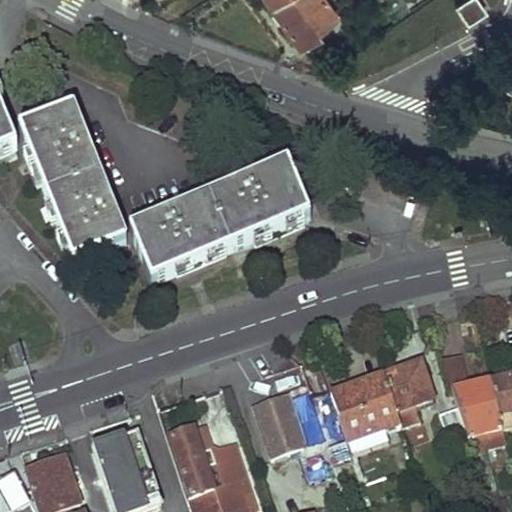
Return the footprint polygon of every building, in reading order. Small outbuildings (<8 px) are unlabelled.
[(268,0),(300,47),(317,37),(314,32),(335,18),(323,0),(268,0)] [(477,0),(464,0),(458,5),(469,22),(485,12),(477,0)] [(511,71),(498,79),(511,87),(511,71)] [(0,111),(0,161),(17,155),(0,111)] [(21,137),(73,269),(127,247),(74,116),(21,137)] [(290,171),(131,234),(151,286),(310,222),(290,171)] [(444,369),(454,397),(468,393),(462,366),(444,369)] [(426,382),(421,369),(385,381),(400,426),(402,429),(419,424),(414,412),(428,407),(421,383),(426,382)] [(332,399),(336,413),(351,456),(378,447),(376,440),(386,437),(385,431),(400,426),(385,381),(332,399)] [(511,382),(493,387),(503,431),(511,429),(511,382)] [(503,431),(493,387),(468,393),(454,397),(461,417),(468,440),(469,443),(476,441),(479,454),(506,447),(503,431)] [(307,456),(290,406),(257,416),(273,466),(307,456)] [(447,421),(455,445),(468,440),(461,417),(447,421)] [(248,489),(233,447),(218,451),(211,448),(205,428),(171,441),(192,501),(189,502),(192,511),(239,511),(247,509),(241,492),(248,489)] [(147,511),(161,507),(136,438),(94,453),(114,511),(147,511)] [(19,455),(33,495),(38,511),(62,511),(79,507),(57,443),(19,455)] [(16,476),(26,497),(33,495),(19,455),(7,458),(16,476)] [(0,483),(0,499),(6,511),(15,511),(16,511),(31,505),(26,497),(16,476),(0,483)] [(491,507),(493,511),(510,511),(506,501),(491,507)]
